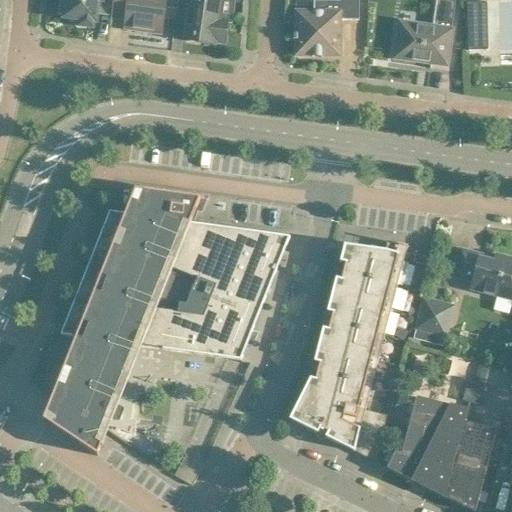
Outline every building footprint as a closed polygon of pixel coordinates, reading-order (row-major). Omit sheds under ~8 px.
[(110,17),(111,17),(113,0),(60,0),(58,15),(64,16),(64,18),(68,19),(70,22),(74,22),(77,20),(81,21),(80,27),(93,28),(94,22),(96,23),(99,6),(111,8),(110,17)] [(166,0),(113,0),(111,17),(126,19),(125,24),(125,29),(161,34),(166,0)] [(224,44),(228,21),(218,20),(220,0),(190,0),(184,41),(214,45),(215,43),(224,44)] [(296,12),(296,18),(296,34),(293,34),(293,40),(295,41),(295,57),(312,57),(312,58),(314,58),(314,55),(321,55),(321,58),(323,58),(323,57),(340,57),(341,21),(359,21),(359,0),(339,0),(340,1),(314,1),(314,12),(296,12)] [(431,69),(432,64),(447,66),(456,2),(438,0),(435,0),(432,28),(400,23),(395,58),(398,59),(405,62),(413,61),(431,63),(430,69),(431,69)] [(487,3),(468,3),(468,20),(486,20),(486,4),(487,4),(487,3)] [(110,213),(109,215),(61,336),(77,338),(44,421),(98,457),(98,456),(102,445),(97,441),(134,346),(241,361),(272,283),(282,258),(290,238),(190,224),(199,201),(200,201),(200,200),(200,199),(136,191),(126,215),(110,213)] [(290,420),(326,438),(338,444),(339,444),(376,463),(389,416),(366,410),(405,257),(385,251),(345,246),(341,263),(346,264),(342,281),(336,279),(328,313),(333,314),(329,331),(324,329),(315,363),(320,364),(316,381),(311,379),(290,420)] [(473,282),(473,284),(471,290),(511,301),(511,258),(497,255),(495,262),(481,258),(481,255),(461,250),(454,277),(473,282)] [(415,256),(413,263),(427,266),(430,258),(415,256)] [(446,338),(454,307),(424,299),(416,330),(413,340),(444,347),(444,346),(440,345),(442,337),(446,338)] [(40,360),(36,370),(46,374),(50,364),(40,360)] [(36,370),(31,380),(41,384),(46,375),(36,370)] [(460,401),(479,406),(485,384),(465,379),(460,401)] [(452,408),(453,407),(417,398),(402,454),(396,453),(387,469),(472,511),(475,511),(482,487),(497,431),(465,424),(468,412),(452,408)] [(184,453),(172,475),(191,485),(203,463),(184,453)]
